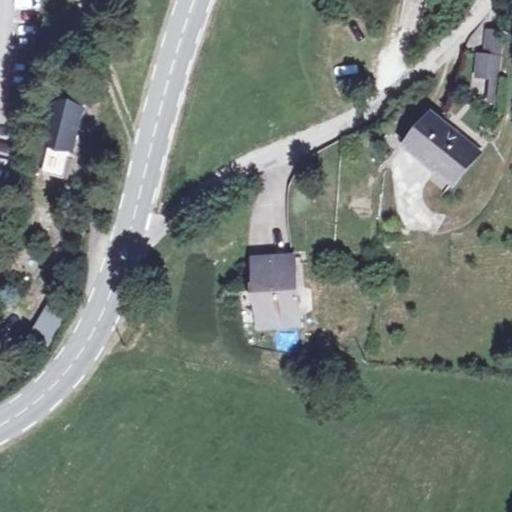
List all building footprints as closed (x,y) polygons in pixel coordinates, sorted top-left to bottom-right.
[(503,33),(485,31),(483,54),(475,53),(473,80),(487,81),(485,106),(496,107),(503,33)] [(84,104),(65,100),(55,147),(75,151),(84,104)] [(469,155),(430,120),(412,141),(452,179),(469,155)] [(295,256),(274,257),(256,258),(253,317),(261,317),(272,317),(273,327),(295,327),(295,256)] [(26,335),(44,349),(67,317),(50,304),(26,335)]
